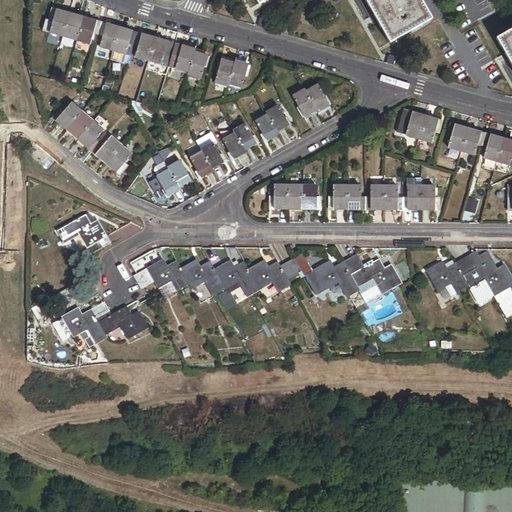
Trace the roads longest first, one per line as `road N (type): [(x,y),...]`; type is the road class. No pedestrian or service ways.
road 1 (residential): [(511,236),(266,235),(174,225)]
road 2 (residential): [(406,85),(174,225)]
road 3 (residential): [(406,85),(185,20)]
road 4 (residential): [(39,138),(101,193),(174,225)]
